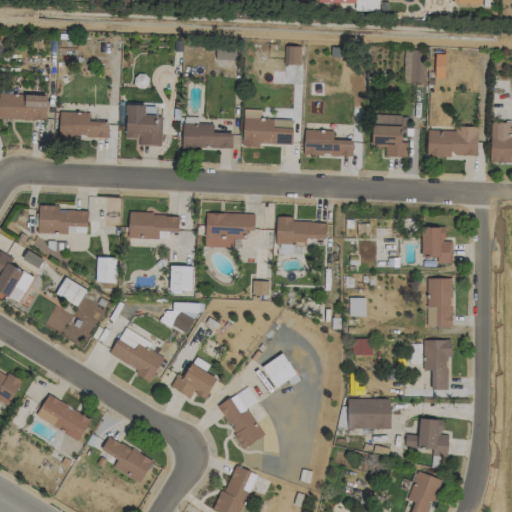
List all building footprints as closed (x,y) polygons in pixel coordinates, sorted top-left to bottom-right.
[(354,3),(354,11),(377,11),(377,0),(316,0),(317,2),(354,3)] [(300,46),(284,46),(283,64),(300,65),(300,46)] [(235,48),(215,47),(215,60),(234,60),(235,48)] [(423,83),(424,50),(403,49),(402,83),(423,83)] [(433,77),(443,77),(444,54),(434,54),(433,77)] [(0,110),(0,118),(45,120),(46,95),(0,94),(0,110)] [(161,115),(144,115),(144,105),(125,104),(125,137),(137,138),(137,145),(160,146),(161,115)] [(260,109),(242,109),(241,143),(291,145),(292,119),(260,118),(260,109)] [(88,112),(58,111),(58,136),(107,138),(108,122),(88,121),(88,112)] [(384,156),(406,157),(406,142),(400,142),(401,126),(406,126),(406,115),(372,114),(370,148),(384,149),(384,156)] [(511,134),(511,122),(490,122),(489,162),(509,162),(509,158),(511,158),(511,134)] [(231,149),(231,132),(212,132),(212,123),(182,123),(181,148),(231,149)] [(426,156),(449,156),(449,154),(476,155),(477,127),(454,126),(454,131),(426,130),(426,156)] [(351,156),(352,140),(332,139),(333,130),(303,129),(303,154),(351,156)] [(87,210),(57,209),(57,205),(37,205),(37,232),(86,234),(87,210)] [(254,214),(205,212),(204,246),(232,247),(232,239),(244,239),(244,230),(253,230),(254,214)] [(127,237),(167,238),(167,232),(177,232),(178,214),(128,213),(127,237)] [(275,244),(304,245),(305,238),(325,238),(325,222),(291,221),(291,217),(275,216),(275,244)] [(420,227),(421,256),(436,256),(436,263),(451,263),(451,241),(444,241),(443,227),(420,227)] [(42,258),(25,251),(21,260),(38,267),(42,258)] [(0,296),(23,297),(24,272),(10,272),(11,254),(0,254),(0,296)] [(115,258),(95,257),(95,282),(114,282),(115,258)] [(191,291),(191,266),(169,266),(169,290),(191,291)] [(450,278),(425,278),(426,327),(451,327),(450,278)] [(251,294),(267,295),(268,281),(251,280),(251,294)] [(364,297),(347,298),(347,316),(365,316),(364,297)] [(172,312),(194,313),(195,303),(172,302),(172,312)] [(171,325),(185,332),(192,319),(178,312),(171,325)] [(162,356),(147,349),(151,342),(122,328),(109,355),(137,368),(134,375),(150,382),(162,356)] [(371,355),(371,339),(351,338),(350,354),(371,355)] [(450,339),(421,340),(422,370),(429,370),(430,390),(446,389),(446,357),(451,357),(450,339)] [(261,367),(275,387),(295,373),(281,353),(261,367)] [(176,373),(169,387),(189,397),(192,392),(204,398),(216,377),(189,363),(182,377),(176,373)] [(34,418),(79,439),(89,416),(45,395),(34,418)] [(217,404),(241,448),(263,436),(247,409),(239,413),(230,397),(217,404)] [(389,399),(347,398),(346,428),(389,429),(389,399)] [(431,448),(431,455),(446,455),(447,435),(440,434),(441,420),(418,419),(417,434),(404,434),(404,447),(431,448)] [(100,450),(117,459),(112,467),(139,483),(152,460),(108,436),(100,450)] [(217,511),(239,511),(255,474),(233,465),(213,510),(217,511)] [(427,511),(439,479),(415,471),(405,499),(413,502),(409,511),(427,511)]
